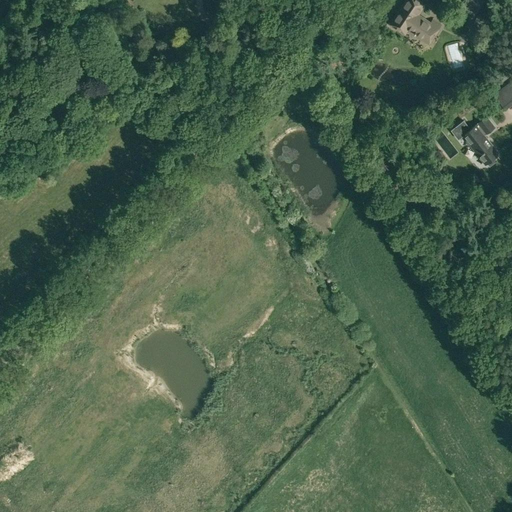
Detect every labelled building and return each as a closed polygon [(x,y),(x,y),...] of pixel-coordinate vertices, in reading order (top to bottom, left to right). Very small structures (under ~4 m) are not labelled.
[(407,28),(429,42),(440,26),(432,20),(430,23),(417,15),(424,4),(419,0),(405,0),(390,23),(404,33),(407,28)] [(465,0),(459,9),(472,18),(484,0),(465,0)] [(465,35),(473,40),(477,34),(477,35),(484,24),(476,19),(465,35)] [(468,58),(458,58),(459,73),(469,73),(468,58)] [(511,79),(494,93),(506,108),(511,103),(511,79)] [(463,136),(485,164),(499,154),(484,135),(494,127),(486,116),(469,129),(467,127),(463,126),(462,125),(451,133),(449,140),(458,143),(460,137),(461,138),(463,136)] [(499,135),(491,140),(494,146),(503,140),(499,135)] [(449,143),(442,150),(460,169),(467,163),(449,143)] [(495,168),(504,171),(505,164),(497,162),(495,168)] [(202,220),(212,209),(199,198),(186,213),(194,220),(198,216),(202,220)] [(254,324),(258,321),(247,310),(244,313),(254,324)]
